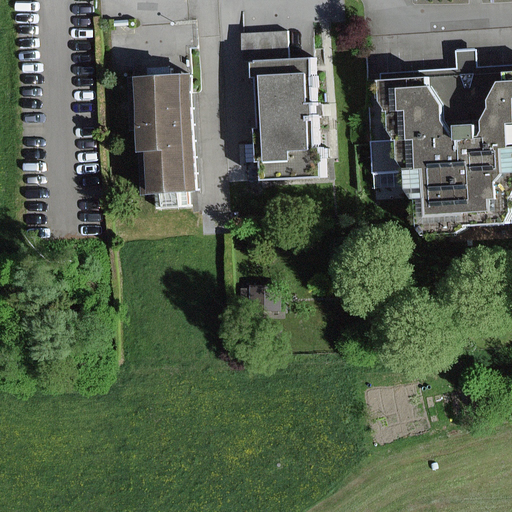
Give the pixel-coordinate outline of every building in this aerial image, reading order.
[(288,31),(241,34),(243,63),(251,63),(251,78),(256,78),(258,129),(254,129),(254,137),(254,141),(243,141),(244,165),(246,165),(247,181),(321,178),(320,148),(314,148),(312,103),(315,103),(313,58),(290,59),(288,31)] [(457,69),(377,74),(379,103),(388,112),(388,132),(397,140),(371,141),(372,173),(405,172),(406,190),(415,201),(416,224),(426,236),(458,235),(467,226),(507,224),(511,214),(511,198),(511,196),(511,65),(479,67),(478,50),(456,51),(457,69)] [(198,191),(192,74),(128,78),(131,132),(136,132),(138,153),(140,153),(143,195),(198,191)] [(347,270),(339,270),(339,296),(348,296),(347,270)] [(282,287),(250,286),(250,311),(282,312),(282,287)]
